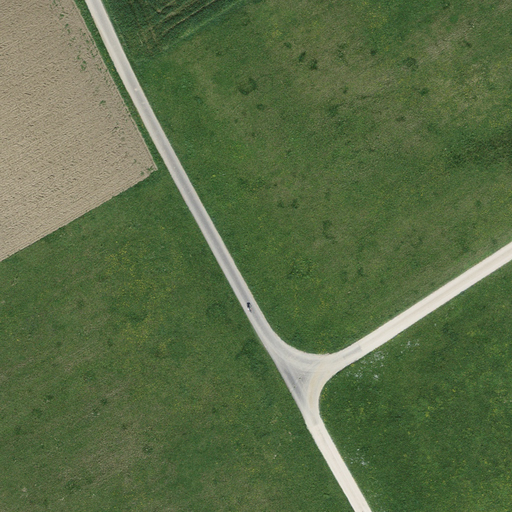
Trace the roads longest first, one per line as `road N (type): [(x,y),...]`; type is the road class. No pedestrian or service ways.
road 1 (track): [(295,386),(92,0)]
road 2 (track): [(295,386),(511,251)]
road 3 (track): [(364,511),(295,386)]
